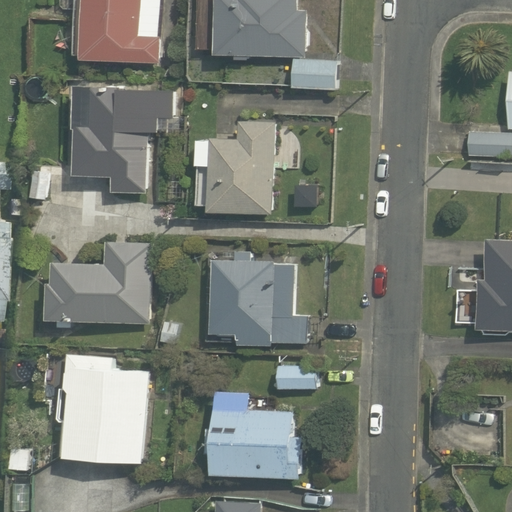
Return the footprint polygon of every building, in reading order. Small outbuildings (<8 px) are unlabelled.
[(168,57),(170,0),(96,0),(93,54),(168,57)] [(240,52),(300,56),(298,84),(344,88),(346,57),(317,55),(320,4),(309,3),(309,0),(206,0),(203,49),(240,52)] [(85,101),(84,119),(79,171),(161,177),(168,90),(109,85),(91,83),(89,101),(85,101)] [(249,137),(210,136),(208,209),(279,211),(281,120),(250,119),(249,137)] [(511,152),(511,129),(476,128),(475,152),(511,152)] [(0,319),(11,221),(20,221),(26,165),(9,163),(0,162),(0,319)] [(495,274),(489,274),(464,273),(464,264),(451,263),(448,327),(459,328),(460,320),(480,321),(481,288),(488,289),(486,326),(493,326),(511,327),(511,233),(497,233),(495,274)] [(77,257),(60,283),(58,315),(159,321),(164,243),(118,240),(117,260),(77,257)] [(244,332),(244,339),(249,339),(249,342),(280,344),(280,341),(308,342),(312,260),(224,256),(221,331),(244,332)] [(158,355),(73,351),(69,351),(65,422),(69,422),(68,456),(153,459),(158,355)] [(325,362),(286,361),(285,384),(325,386),(325,362)] [(306,407),(260,404),(261,386),(228,384),(226,423),(218,422),(217,449),(225,449),(224,469),(312,473),(315,432),(305,432),(306,407)]
